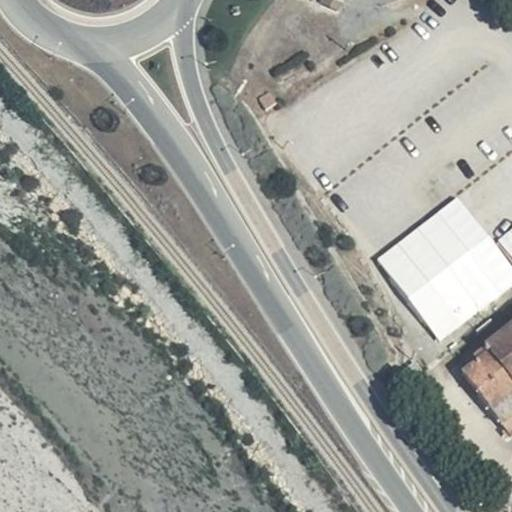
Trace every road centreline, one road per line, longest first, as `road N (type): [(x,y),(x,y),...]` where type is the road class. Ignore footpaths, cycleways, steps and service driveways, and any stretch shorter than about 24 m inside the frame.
road 1 (primary): [(444,511),(313,312),(216,141),(191,78),(179,9)]
road 2 (primary): [(88,46),(143,100),(413,511)]
